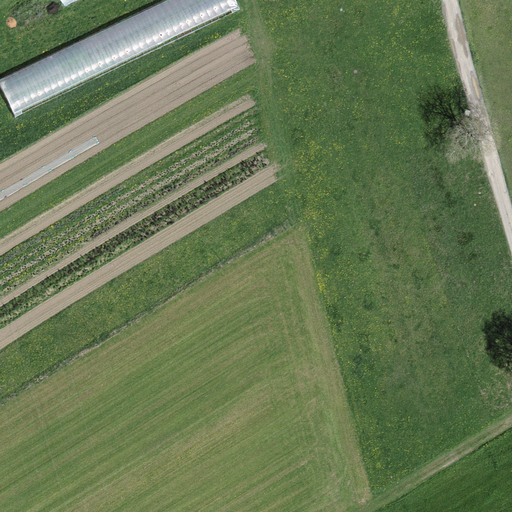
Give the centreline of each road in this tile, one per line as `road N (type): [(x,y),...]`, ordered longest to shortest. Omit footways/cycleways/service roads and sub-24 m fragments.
road 1 (track): [(450,0),(511,231)]
road 2 (track): [(511,423),(362,511)]
